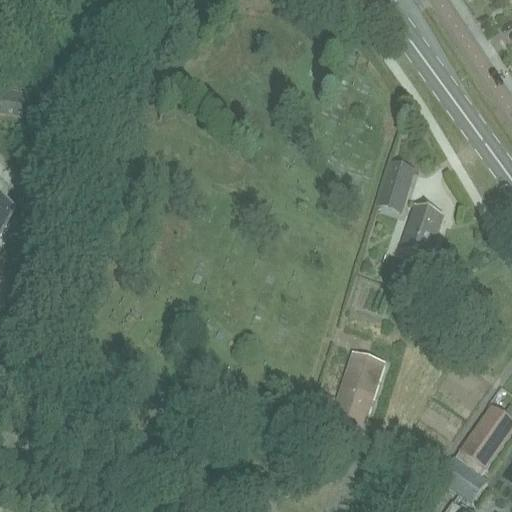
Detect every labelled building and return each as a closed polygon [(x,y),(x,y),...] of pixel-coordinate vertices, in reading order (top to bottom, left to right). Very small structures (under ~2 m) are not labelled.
[(0,115),(28,120),(32,95),(0,89),(0,115)] [(386,180),(385,182),(386,182),(382,194),(381,194),(381,196),(382,196),(382,195),(392,198),(392,199),(393,199),(402,201),(402,202),(403,202),(404,201),(403,201),(407,188),(408,187),(406,187),(397,184),(396,184),(387,181),(386,180)] [(0,201),(0,238),(13,216),(14,217),(16,216),(0,201)] [(428,262),(442,218),(413,208),(398,253),(428,262)] [(352,356),(330,424),(361,434),(383,366),(352,356)] [(317,402),(312,418),(327,423),(332,407),(317,402)] [(491,409),(437,485),(471,509),(488,485),(481,480),(511,436),(511,409),(509,407),(502,417),(491,409)] [(283,454),(278,472),(290,475),(295,458),(283,454)]
